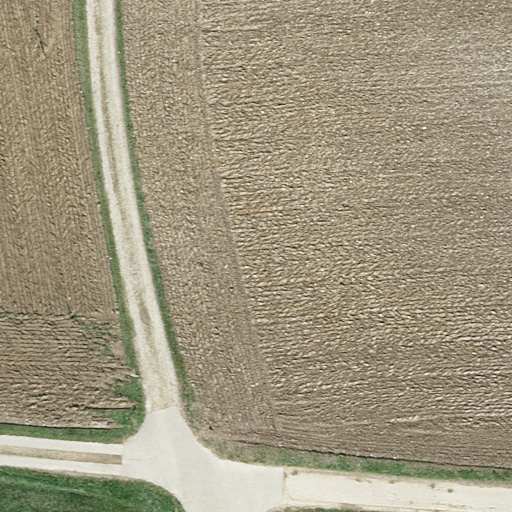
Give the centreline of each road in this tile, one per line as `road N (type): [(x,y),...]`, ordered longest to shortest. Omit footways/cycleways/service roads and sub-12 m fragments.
road 1 (track): [(182,479),(113,180),(97,0)]
road 2 (track): [(182,479),(452,511)]
road 3 (track): [(0,462),(182,479)]
